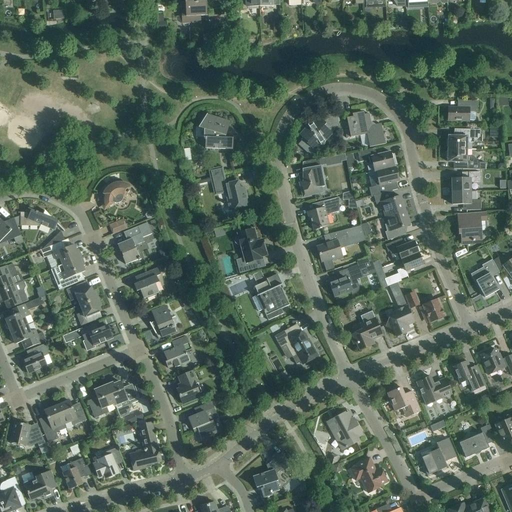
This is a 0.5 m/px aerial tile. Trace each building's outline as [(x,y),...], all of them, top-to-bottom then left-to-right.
[(260,6),(259,0),(238,0),(239,10),(247,10),(247,7),(260,6)] [(206,1),(185,2),(186,16),(181,16),(182,24),(197,23),(197,16),(207,15),(206,1)] [(477,112),(478,101),(462,101),(462,108),(448,107),(448,121),(469,121),(469,112),(477,112)] [(353,117),(346,118),(349,130),(345,130),(346,138),(367,134),(369,147),(385,144),(381,124),(371,126),(369,114),(364,115),(363,112),(352,114),(353,117)] [(306,143),(314,151),(320,145),(325,142),(332,133),(335,130),(340,129),(336,113),(328,115),(329,119),(326,123),(318,116),(312,123),(312,122),(308,125),(308,126),(299,135),(308,142),(306,143)] [(207,114),(201,122),(198,128),(204,129),(203,137),(204,140),(205,140),(205,148),(232,149),(233,138),(225,138),(225,136),(226,136),(226,133),(229,124),(223,121),(218,119),(212,117),(206,116),(207,114)] [(447,140),(447,146),(448,147),(448,148),(467,149),(467,143),(473,143),(480,137),(480,130),(473,130),(463,129),(463,136),(448,136),(448,138),(447,140)] [(394,167),(391,151),(376,155),(374,148),(357,152),(360,162),(366,161),(366,163),(369,165),(373,164),(375,172),(376,172),(394,167)] [(446,152),(446,158),(448,159),(448,162),(462,162),(462,169),(472,170),(479,170),(485,170),(486,163),(479,163),(473,156),(467,156),(467,149),(448,148),(448,150),(446,152)] [(319,158),(320,165),(345,160),(343,153),(319,158)] [(318,159),(302,162),(302,169),(302,170),(303,170),(303,177),(299,178),(299,182),(303,197),(320,192),(319,188),(325,187),(321,166),(320,166),(318,159)] [(211,177),(223,174),(222,167),(209,170),(211,177)] [(376,172),(378,179),(376,180),(375,181),(376,186),(369,188),(371,197),(373,196),(374,196),(388,192),(387,184),(399,181),(395,167),(394,167),(376,172)] [(452,192),(471,191),(470,183),(480,182),(480,172),(475,172),(465,172),(465,178),(452,179),(452,192)] [(223,174),(211,177),(213,186),(214,187),(216,193),(223,191),(224,192),(226,191),(230,210),(239,208),(248,206),(245,191),(240,192),(238,181),(226,184),(223,174)] [(109,186),(107,183),(104,187),(101,191),(99,196),(98,201),(99,201),(99,199),(105,200),(105,204),(106,208),(107,208),(106,207),(116,202),(120,202),(122,199),(123,196),(124,197),(126,193),(127,194),(130,191),(129,190),(131,187),(135,191),(132,187),(128,184),(123,183),(118,183),(114,184),(109,186)] [(342,200),(354,200),(351,191),(342,193),(342,200)] [(392,191),(388,192),(374,196),(376,204),(378,204),(380,210),(383,210),(385,217),(405,210),(401,196),(394,198),(392,191)] [(471,191),(452,192),(452,205),(466,204),(466,210),(481,210),(480,200),(471,200),(471,191)] [(322,227),(329,225),(326,215),(339,212),(339,197),(320,202),(322,208),(307,212),(309,219),(310,219),(314,230),(322,228),(322,227)] [(14,218),(17,226),(20,226),(39,226),(39,224),(54,231),(57,224),(64,231),(65,231),(57,224),(58,221),(52,219),(45,211),(44,211),(43,214),(38,212),(36,211),(36,212),(28,208),(28,209),(31,210),(30,213),(18,212),(18,213),(20,213),(20,216),(14,218)] [(405,210),(385,217),(387,224),(385,225),(387,231),(385,232),(387,240),(405,234),(403,227),(410,225),(405,210)] [(486,212),(457,214),(458,222),(459,234),(461,234),(462,245),(472,244),(472,241),(481,241),(480,221),(486,221),(486,212)] [(17,226),(14,218),(7,221),(7,222),(5,224),(2,221),(0,222),(0,244),(14,239),(15,242),(20,244),(24,242),(21,236),(18,228),(17,226)] [(111,235),(120,231),(127,229),(123,221),(111,226),(109,223),(109,224),(113,234),(111,235)] [(127,241),(117,245),(120,252),(121,252),(123,257),(126,265),(135,261),(138,259),(139,260),(141,259),(140,257),(139,257),(134,244),(137,243),(135,238),(141,235),(138,226),(133,229),(123,232),(127,241)] [(363,232),(361,226),(352,228),(354,235),(363,232)] [(235,239),(234,241),(235,243),(237,245),(239,245),(241,244),(245,261),(237,263),(240,273),(257,268),(255,260),(262,258),(261,256),(266,255),(264,246),(259,247),(254,229),(244,232),(238,234),(238,237),(237,237),(235,239)] [(339,248),(348,245),(344,230),(329,234),(332,242),(317,247),(322,262),(334,258),(334,260),(342,258),(339,248)] [(54,238),(42,250),(46,248),(60,242),(65,240),(61,231),(54,238)] [(401,260),(419,253),(414,241),(401,246),(399,240),(385,245),(388,252),(390,251),(394,263),(401,260)] [(58,267),(82,257),(78,249),(76,250),(74,245),(64,250),(60,242),(46,248),(42,250),(41,250),(44,258),(53,254),(58,267)] [(159,251),(161,258),(169,255),(166,248),(159,251)] [(476,252),(480,259),(487,255),(483,248),(476,252)] [(419,253),(401,260),(404,268),(397,270),(400,279),(408,276),(406,271),(423,265),(419,253)] [(82,257),(58,267),(63,279),(56,282),(59,290),(68,287),(77,283),(74,276),(85,271),(83,266),(85,265),(82,257)] [(343,278),(329,283),(334,297),(344,294),(351,291),(352,294),(356,292),(357,292),(358,290),(359,289),(358,287),(356,280),(359,279),(364,277),(361,271),(367,269),(368,272),(374,270),(370,258),(357,262),(358,266),(355,267),(355,266),(350,268),(341,271),(343,278)] [(511,259),(503,266),(509,274),(511,277),(511,259)] [(481,273),(483,277),(476,281),(485,298),(499,290),(492,277),(499,273),(492,260),(482,265),(485,271),(481,273)] [(0,290),(14,285),(11,277),(17,274),(13,264),(0,268),(0,290)] [(137,292),(140,290),(144,298),(147,297),(147,299),(156,295),(155,294),(158,292),(155,284),(159,283),(156,276),(160,275),(157,268),(135,277),(138,283),(134,285),(137,292)] [(261,272),(253,276),(254,278),(256,281),(263,278),(261,272)] [(397,273),(384,278),(387,286),(400,280),(397,273)] [(258,285),(255,287),(258,295),(257,296),(266,316),(268,320),(283,313),(281,309),(289,305),(280,286),(282,285),(282,284),(277,275),(277,274),(266,279),(267,281),(258,285)] [(80,306),(98,298),(95,290),(93,291),(91,287),(86,289),(84,283),(67,290),(71,301),(77,299),(80,306)] [(391,293),(400,289),(397,283),(389,287),(391,293)] [(17,292),(14,285),(0,290),(0,303),(7,301),(10,308),(28,301),(24,290),(17,292)] [(414,292),(406,295),(412,308),(419,304),(414,292)] [(98,298),(80,306),(83,312),(77,315),(81,326),(95,320),(93,314),(101,311),(100,307),(102,306),(98,298)] [(419,308),(421,313),(425,322),(429,320),(430,322),(444,316),(437,300),(428,304),(423,306),(419,308)] [(10,332),(28,325),(25,318),(30,315),(28,310),(34,308),(31,302),(8,311),(9,311),(17,308),(19,313),(5,319),(10,332)] [(155,321),(150,323),(150,322),(149,323),(158,339),(177,332),(167,314),(169,313),(166,306),(151,312),(155,321)] [(414,322),(410,313),(407,306),(394,311),(396,317),(389,320),(386,327),(393,329),(396,337),(410,331),(408,325),(414,322)] [(364,323),(375,318),(372,311),(360,316),(363,323),(364,323)] [(373,339),(382,335),(375,318),(364,323),(367,328),(350,335),(354,344),(357,343),(360,350),(374,344),(371,338),(373,338),(373,339)] [(93,324),(63,336),(66,343),(83,336),(85,341),(83,342),(87,351),(95,348),(94,346),(112,338),(107,325),(96,330),(94,324),(95,324),(95,323),(93,324)] [(276,324),(269,328),(272,333),(279,329),(276,324)] [(279,334),(274,336),(281,348),(286,345),(292,357),(296,364),(301,362),(308,358),(309,361),(318,356),(311,344),(310,345),(302,332),(301,333),(296,324),(288,329),(279,334)] [(28,325),(10,332),(16,344),(27,340),(30,347),(24,349),(24,350),(46,341),(43,333),(38,335),(36,330),(30,332),(28,325)] [(163,353),(167,361),(165,362),(168,368),(174,366),(175,368),(190,361),(186,351),(191,349),(186,336),(172,342),(174,348),(163,353)] [(29,358),(23,361),(24,364),(22,369),(27,371),(28,374),(47,366),(43,356),(47,355),(48,351),(45,344),(26,352),(27,352),(28,352),(30,356),(29,358)] [(511,375),(511,355),(500,360),(495,349),(481,355),(484,362),(483,363),(488,375),(508,366),(511,375)] [(467,361),(453,367),(460,383),(468,380),(472,391),(486,385),(480,371),(473,374),(467,361)] [(178,377),(182,387),(177,389),(183,405),(201,397),(194,383),(197,381),(192,370),(178,377)] [(426,406),(453,394),(450,387),(446,378),(438,382),(433,384),(430,377),(416,383),(426,406)] [(120,382),(108,387),(114,404),(115,405),(120,417),(127,414),(131,404),(139,401),(133,386),(123,390),(120,382)] [(108,387),(107,385),(94,390),(98,398),(88,402),(95,418),(109,412),(107,407),(114,404),(108,387)] [(402,408),(404,413),(406,418),(420,412),(421,412),(412,391),(404,395),(401,388),(387,394),(395,411),(402,408)] [(488,394),(481,397),(484,403),(491,400),(488,394)] [(57,406),(64,424),(71,421),(73,426),(75,425),(78,431),(89,426),(80,405),(72,408),(69,401),(57,406)] [(212,402),(194,409),(196,415),(188,418),(194,432),(198,431),(201,439),(217,432),(213,421),(218,419),(218,418),(209,422),(205,412),(214,408),(212,402)] [(64,424),(57,406),(44,411),(50,424),(42,427),(48,443),(58,439),(56,433),(59,431),(57,427),(64,424)] [(345,448),(351,445),(359,441),(358,438),(363,435),(355,422),(354,422),(354,421),(350,420),(349,421),(344,413),(327,422),(331,430),(334,428),(345,448)] [(495,425),(499,434),(503,443),(511,439),(511,413),(506,416),(508,420),(495,425)] [(433,432),(446,426),(443,421),(430,426),(433,432)] [(37,443),(44,441),(43,437),(39,428),(32,430),(29,430),(30,426),(22,425),(23,424),(15,422),(13,432),(11,442),(25,445),(30,446),(37,443)] [(152,423),(139,426),(144,450),(138,451),(138,452),(130,454),(134,471),(146,468),(146,466),(161,462),(152,423)] [(459,443),(462,449),(466,458),(474,454),(473,449),(477,448),(481,452),(489,448),(487,444),(493,441),(489,432),(487,426),(486,426),(481,429),(482,433),(475,436),(473,436),(470,436),(468,438),(467,440),(459,443)] [(456,457),(452,448),(448,439),(436,444),(437,446),(430,449),(431,452),(420,457),(428,476),(447,467),(445,462),(456,457)] [(98,475),(103,474),(105,479),(119,473),(114,460),(121,457),(117,448),(103,453),(105,457),(97,460),(98,461),(93,463),(98,475)] [(291,465),(288,460),(281,453),(266,465),(268,471),(253,477),(256,488),(260,487),(263,498),(272,496),(271,493),(279,491),(276,481),(278,481),(276,474),(282,469),(283,471),(291,465)] [(339,456),(329,455),(329,459),(331,465),(338,462),(339,456)] [(60,467),(68,486),(70,490),(82,484),(80,478),(84,476),(85,477),(91,474),(87,465),(85,466),(82,458),(60,467)] [(361,462),(354,466),(354,467),(350,469),(356,481),(361,479),(368,493),(374,490),(383,486),(382,485),(387,482),(381,468),(375,471),(372,466),(373,465),(370,458),(361,462)] [(339,464),(332,467),(336,474),(340,472),(341,467),(339,464)] [(12,469),(14,474),(17,475),(20,474),(21,471),(19,466),(16,465),(13,466),(12,469)] [(36,479),(24,484),(31,500),(43,495),(44,498),(53,495),(51,489),(57,486),(51,471),(36,477),(36,479)] [(0,493),(0,509),(1,511),(7,511),(12,510),(14,507),(18,506),(19,508),(20,507),(19,505),(24,502),(25,505),(26,505),(15,477),(6,481),(1,492),(1,493),(0,493)] [(511,511),(511,486),(502,490),(506,500),(511,511)] [(489,511),(484,499),(471,504),(472,506),(465,509),(463,504),(447,511),(489,511)] [(230,511),(227,511),(222,511),(218,511),(215,502),(206,505),(207,506),(201,508),(201,511),(230,511)]
